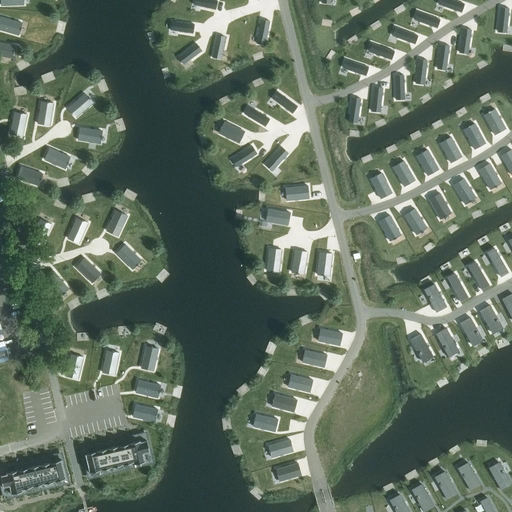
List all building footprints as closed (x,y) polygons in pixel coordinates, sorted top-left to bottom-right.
[(21,22),(0,16),(0,29),(18,34),(20,30),(21,27),(20,27),(21,22)] [(30,37),(25,61),(31,62),(36,38),(30,37)] [(14,45),(0,42),(0,55),(11,58),(12,53),(13,53),(14,51),(13,50),(14,45)] [(84,93),(67,108),(75,117),(92,103),(89,99),(90,98),(88,96),(87,97),(84,93)] [(41,101),(37,123),(49,125),(53,103),(49,103),(49,102),(46,101),(46,102),(41,101)] [(14,112),(9,133),(22,136),(26,114),(21,113),(22,113),(19,112),(19,113),(14,112)] [(101,131),(79,127),(77,140),(99,143),(100,138),(101,138),(101,136),(100,136),(101,131)] [(69,157),(49,148),(44,159),(64,168),(66,164),(67,164),(68,162),(68,161),(69,157)] [(45,172),(24,168),(21,180),(43,184),(44,179),(45,179),(45,177),(44,177),(45,172)] [(284,192),(284,195),(285,195),(285,200),(308,198),(307,186),(284,188),(285,192),(284,192)] [(265,213),(264,216),(265,216),(264,221),(286,224),(288,212),(266,208),(266,213),(265,213)] [(115,210),(106,230),(117,235),(126,215),(122,213),(122,212),(120,211),(119,212),(115,210)] [(76,218),(67,239),(79,244),(88,223),(83,221),(84,220),(81,219),(81,220),(76,218)] [(40,219),(30,239),(41,245),(51,225),(47,223),(47,222),(45,221),(44,221),(40,219)] [(141,260),(125,245),(117,254),(133,269),(136,265),(137,266),(139,264),(138,263),(141,260)] [(270,272),(273,272),(273,271),(278,272),(281,250),(269,248),(266,270),(270,271),(270,272)] [(294,273),(296,274),(296,273),(301,274),(305,252),(293,249),(289,271),(294,272),(294,273)] [(321,276),(324,276),(329,276),(332,254),(320,252),(317,275),(322,275),(321,276)] [(100,273),(84,258),(75,267),(91,282),(95,279),(96,280),(97,278),(97,277),(100,273)] [(68,289),(54,272),(44,279),(58,297),(62,293),(63,294),(65,293),(64,292),(68,289)] [(317,333),(317,335),(318,335),(316,340),(338,345),(341,333),(319,328),(318,333),(317,333)] [(146,346),(141,367),(153,370),(158,349),(153,348),(153,347),(151,346),(151,347),(146,346)] [(303,355),(302,357),(303,357),(302,362),(324,367),(326,355),(305,350),(303,355)] [(106,351),(102,372),(114,375),(118,353),(114,352),(114,351),(111,351),(111,352),(106,351)] [(71,354),(66,376),(78,379),(83,357),(78,356),(78,355),(76,355),(76,356),(71,354)] [(9,375),(17,372),(12,356),(4,359),(9,375)] [(288,378),(288,381),(287,386),(309,391),(312,379),(290,374),(289,378),(288,378)] [(96,398),(94,379),(85,380),(87,399),(96,398)] [(160,385),(139,380),(136,392),(157,397),(158,392),(159,392),(160,390),(159,389),(160,385)] [(74,389),(66,390),(68,404),(76,402),(74,389)] [(272,398),(271,401),(272,401),(271,406),(292,412),(296,400),(274,394),(273,399),(272,398)] [(157,409),(136,404),(133,416),(154,421),(155,417),(156,417),(157,414),(156,414),(157,409)] [(253,419),(252,421),(253,421),(252,426),(274,431),(277,419),(255,414),(254,419),(253,419)] [(140,440),(131,442),(136,463),(145,461),(143,452),(149,451),(146,439),(140,441),(140,440)] [(268,450),(269,453),(270,452),(271,457),(293,451),(289,439),(268,445),(269,450),(268,450)] [(136,463),(131,442),(120,444),(124,463),(132,461),(133,463),(136,463)] [(124,463),(120,444),(109,447),(113,466),(124,463)] [(113,466),(109,447),(98,450),(102,468),(113,466)] [(102,468),(98,450),(84,453),(89,472),(102,468)] [(50,461),(54,480),(65,477),(61,459),(50,461)] [(43,483),(54,480),(50,461),(39,464),(43,483)] [(276,474),(277,477),(278,476),(279,481),(301,475),(297,463),(276,469),(277,474),(276,474)] [(32,485),(43,483),(39,464),(28,467),(32,485)] [(17,469),(22,488),(32,485),(28,467),(17,469)] [(6,472),(6,473),(0,475),(3,486),(9,485),(11,493),(22,490),(22,488),(17,469),(6,472)]
